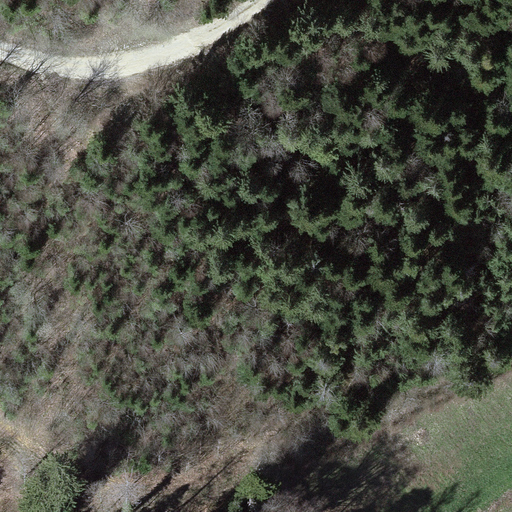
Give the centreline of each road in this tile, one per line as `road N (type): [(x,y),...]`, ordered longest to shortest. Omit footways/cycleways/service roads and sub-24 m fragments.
road 1 (track): [(511,351),(233,473),(165,489),(86,490),(47,471),(0,429)]
road 2 (track): [(257,0),(155,56),(78,62),(0,47)]
